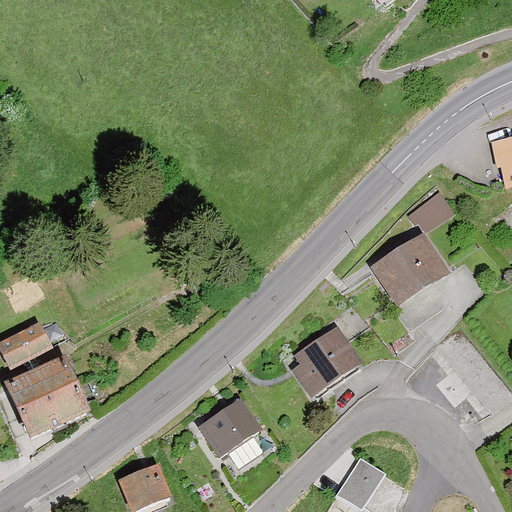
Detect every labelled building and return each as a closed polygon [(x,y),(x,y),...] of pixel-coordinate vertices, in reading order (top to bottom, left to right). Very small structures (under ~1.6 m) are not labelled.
[(511,140),(494,144),(498,170),(503,169),(507,191),(511,190),(511,140)] [(453,213),(438,194),(409,218),(425,237),(453,213)] [(449,278),(423,238),(371,272),(397,312),(449,278)] [(0,353),(10,373),(52,351),(39,326),(0,345),(0,353)] [(437,349),(491,415),(511,397),(511,387),(463,328),(437,349)] [(362,368),(336,330),(296,358),(302,366),(293,373),(313,402),(362,368)] [(31,443),(90,416),(64,361),(6,388),(31,443)] [(261,434),(240,402),(198,430),(219,461),(261,434)] [(394,511),(404,488),(350,455),(327,493),(359,511),(363,511),(365,510),(368,511),(394,511)] [(141,511),(169,501),(156,469),(119,483),(130,511),(141,511)]
